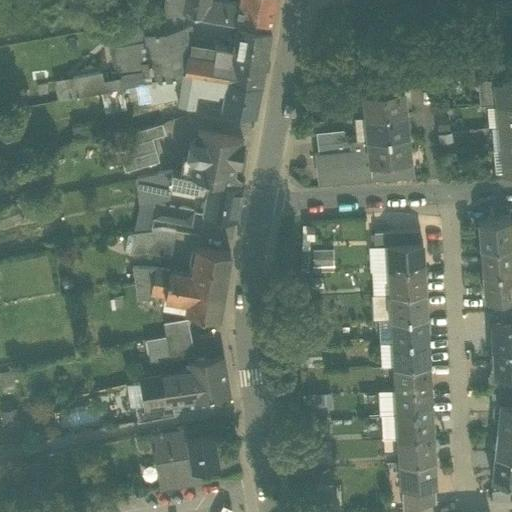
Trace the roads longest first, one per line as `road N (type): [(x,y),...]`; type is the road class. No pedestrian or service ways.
road 1 (residential): [(511,508),(467,511),(446,193)]
road 2 (tertiary): [(272,511),(247,351),(261,203)]
road 3 (tertiary): [(261,203),(297,0)]
road 4 (residential): [(261,203),(446,193)]
